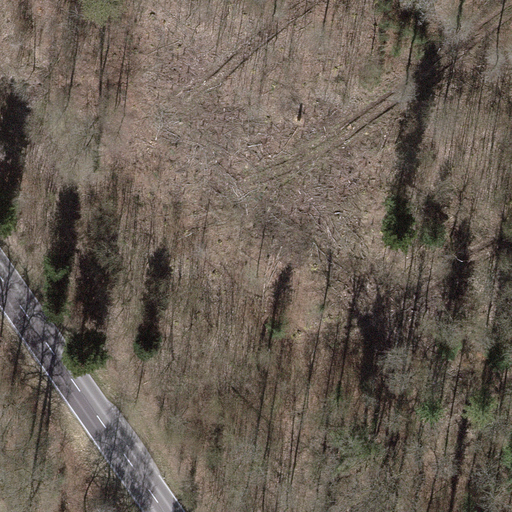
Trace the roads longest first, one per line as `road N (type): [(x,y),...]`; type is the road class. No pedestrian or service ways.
road 1 (track): [(0,67),(90,273),(153,497)]
road 2 (primary): [(164,511),(0,276)]
